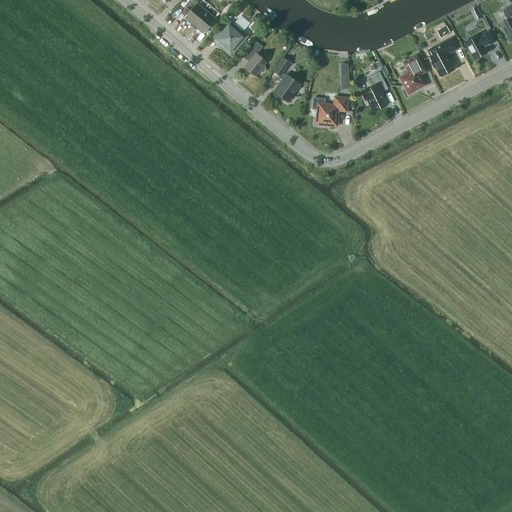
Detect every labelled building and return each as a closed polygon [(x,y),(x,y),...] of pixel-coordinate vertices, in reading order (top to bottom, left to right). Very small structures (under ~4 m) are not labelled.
[(507,20),(499,24),(509,42),(511,40),(511,5),(502,11),(507,20)] [(203,32),(214,19),(198,6),(187,19),(203,32)] [(479,12),(472,16),(475,21),(482,17),(479,12)] [(230,55),(240,45),(247,36),(228,20),(211,39),(230,55)] [(440,38),(450,33),(446,26),(436,31),(440,38)] [(496,42),(489,29),(478,35),(477,34),(463,42),(473,61),(488,53),(485,48),(496,42)] [(450,53),(458,49),(452,37),(427,50),(430,56),(429,56),(431,61),(430,62),(433,68),(434,67),(439,76),(440,76),(440,77),(454,70),(446,54),(449,52),(450,53)] [(266,62),(256,54),(263,46),(255,39),(250,45),(241,55),(246,59),(249,61),(244,67),(254,75),(258,70),(260,72),(263,72),(265,69),(265,67),(263,65),(266,62)] [(419,51),(424,48),(421,42),(416,45),(419,51)] [(408,95),(415,92),(414,91),(425,85),(417,70),(423,67),(417,54),(405,60),(411,71),(399,77),(405,88),(404,88),(408,95)] [(280,76),(290,62),(283,57),(273,71),(280,76)] [(372,71),(382,66),(379,61),(369,66),(372,71)] [(349,94),(350,84),(350,82),(349,70),(342,71),(343,83),(342,93),(349,94)] [(387,105),(380,92),(387,89),(379,72),(367,78),(371,87),(361,92),(365,100),(367,99),(373,112),(387,105)] [(287,101),(299,84),(286,74),(274,92),(287,101)] [(346,111),(347,98),(334,97),(334,105),(324,104),(324,99),(313,98),(312,109),(317,109),(316,117),(315,117),(314,125),(323,126),(323,125),(336,126),(338,110),(346,111)]
